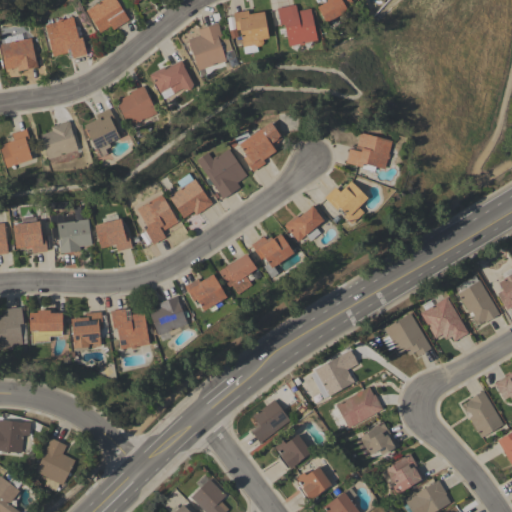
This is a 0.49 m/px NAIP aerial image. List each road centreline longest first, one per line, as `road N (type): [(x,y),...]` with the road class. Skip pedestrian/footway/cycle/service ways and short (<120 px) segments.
road 1 (residential): [(0,286),(133,284),(172,270),(311,164)]
road 2 (secondary): [(244,380),(511,204)]
road 3 (residential): [(0,106),(69,97),(98,82),(200,0)]
road 4 (residential): [(141,470),(90,424),(0,398)]
road 5 (residential): [(498,511),(420,413)]
road 6 (residential): [(272,511),(197,418)]
